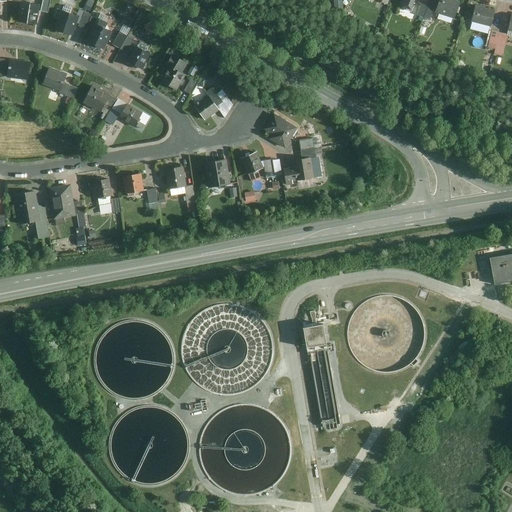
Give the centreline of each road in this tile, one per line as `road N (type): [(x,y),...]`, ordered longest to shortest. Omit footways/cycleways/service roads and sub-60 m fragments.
road 1 (secondary): [(0,295),(436,214)]
road 2 (tertiary): [(419,149),(154,0)]
road 3 (residential): [(187,145),(178,118),(142,91),(52,47),(0,39)]
road 4 (residential): [(0,168),(33,171),(187,145)]
